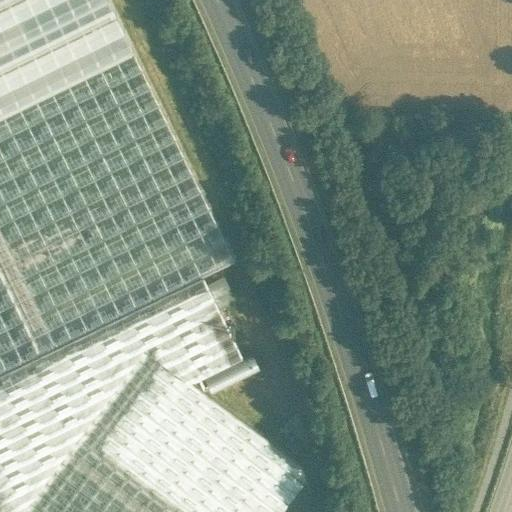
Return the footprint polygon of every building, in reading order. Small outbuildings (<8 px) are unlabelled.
[(0,0),(0,111),(133,47),(109,0),(0,0)] [(0,511),(15,511),(74,435),(143,343),(190,378),(241,353),(201,272),(234,256),(133,47),(0,111),(0,511)] [(224,269),(207,276),(220,302),(236,294),(224,269)] [(190,378),(143,343),(74,435),(176,511),(278,511),(305,476),(301,461),(190,378)] [(176,511),(74,435),(15,511),(176,511)]
